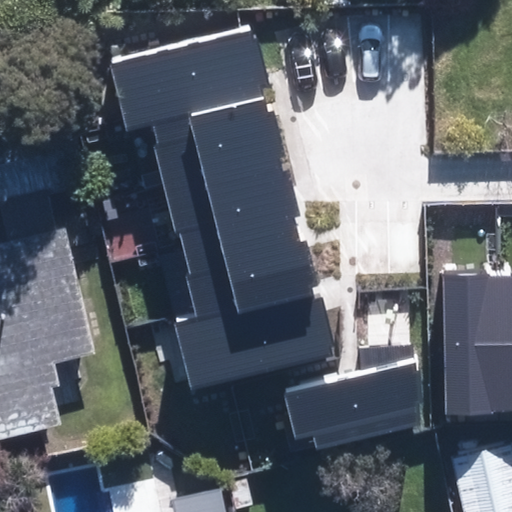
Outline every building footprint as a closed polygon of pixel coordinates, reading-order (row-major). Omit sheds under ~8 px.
[(177,324),(193,388),(331,355),(251,33),(110,67),(126,130),(151,123),(200,318),(177,324)] [(73,225),(0,243),(0,427),(0,429),(68,411),(54,356),(103,344),(73,225)] [(511,274),(444,276),(447,414),(511,413),(511,274)] [(415,366),(288,394),(298,438),(316,434),(319,447),(418,423),(415,366)] [(511,511),(511,437),(463,449),(477,511),(511,511)]
